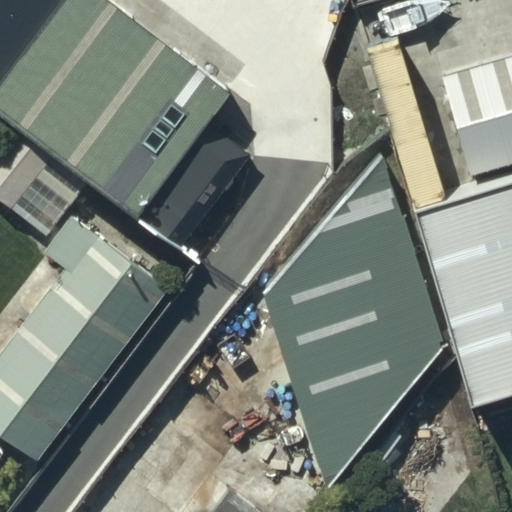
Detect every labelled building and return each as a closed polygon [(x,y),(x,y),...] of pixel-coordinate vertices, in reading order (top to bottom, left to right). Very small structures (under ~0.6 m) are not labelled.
[(120,0),(0,0),(0,100),(179,237),(245,150),(203,118),(230,83),(120,0)] [(438,176),(392,29),(363,39),(406,186),(438,176)] [(470,169),(511,156),(511,48),(441,69),(470,169)] [(511,375),(511,166),(410,196),(468,389),(511,375)] [(169,284),(72,209),(46,245),(66,260),(0,349),(0,420),(40,451),(169,284)] [(459,425),(435,355),(364,458),(413,492),(459,425)] [(178,511),(250,423),(182,369),(107,464),(170,511),(178,511)] [(304,511),(306,510),(271,485),(250,511),(304,511)]
